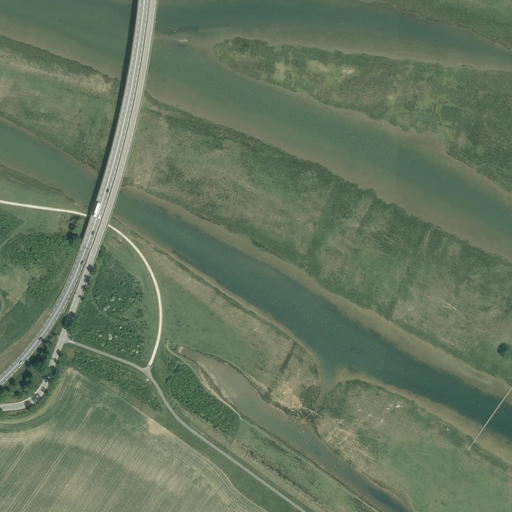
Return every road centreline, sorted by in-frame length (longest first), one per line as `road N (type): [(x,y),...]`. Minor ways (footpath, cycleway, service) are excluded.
road 1 (unclassified): [(0,408),(36,396),(62,338),(113,197),(152,0)]
road 2 (primary): [(0,380),(49,323),(86,247),(126,110),(144,0)]
